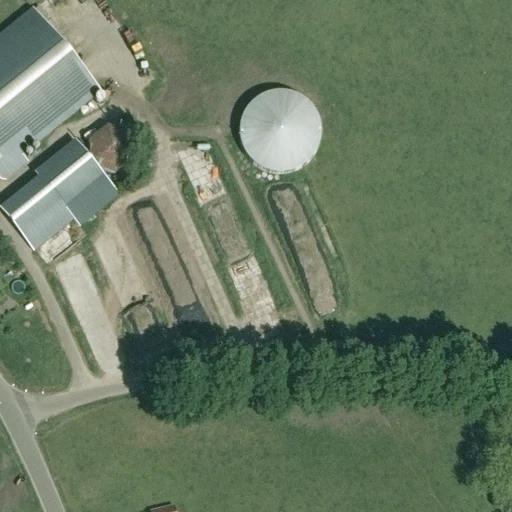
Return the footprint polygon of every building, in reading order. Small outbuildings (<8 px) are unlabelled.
[(105,0),(84,0),(88,9),(106,1),(105,0)] [(0,181),(1,182),(5,182),(27,164),(22,157),(100,94),(68,55),(31,11),(0,35),(0,181)] [(98,146),(118,163),(140,139),(120,121),(98,146)] [(1,214),(33,253),(72,221),(78,228),(117,196),(95,169),(76,144),(45,169),(36,176),(41,182),(1,214)] [(133,299),(158,298),(158,279),(133,280),(133,299)] [(133,332),(119,302),(96,313),(110,343),(133,332)]
